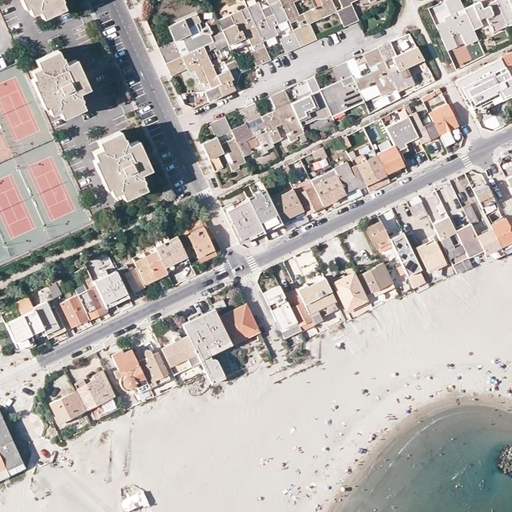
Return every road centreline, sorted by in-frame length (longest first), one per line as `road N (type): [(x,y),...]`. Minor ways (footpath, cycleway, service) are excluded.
road 1 (tertiary): [(239,268),(480,149)]
road 2 (tertiary): [(9,375),(239,268)]
road 3 (residential): [(171,127),(386,33)]
road 4 (residential): [(239,268),(171,127)]
road 5 (residential): [(171,127),(113,0)]
